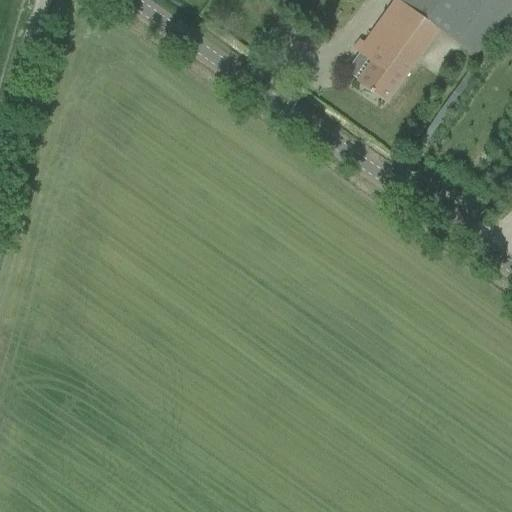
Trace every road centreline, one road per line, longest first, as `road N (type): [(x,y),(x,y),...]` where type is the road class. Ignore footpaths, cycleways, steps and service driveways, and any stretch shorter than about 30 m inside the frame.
road 1 (unclassified): [(511,273),(122,0)]
road 2 (unclassified): [(0,166),(45,0)]
